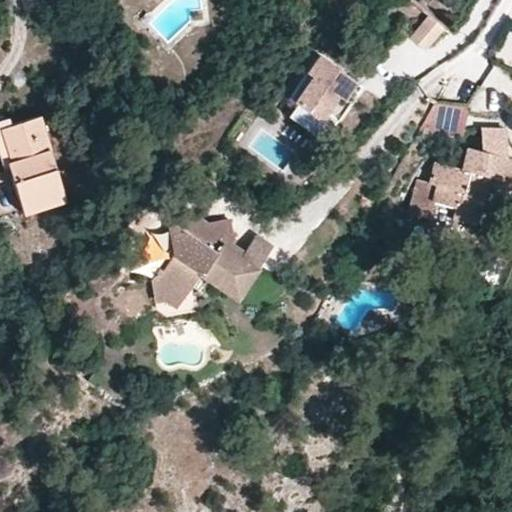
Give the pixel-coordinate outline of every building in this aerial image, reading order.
[(441,28),(428,17),(409,39),(423,50),(441,28)] [(356,82),(318,54),(305,72),(311,77),(293,101),(320,121),(326,113),(338,96),(343,100),(356,82)] [(287,97),(293,101),(311,77),(305,72),(287,97)] [(338,96),(326,113),(336,119),(348,103),(343,100),(338,96)] [(468,107),(435,101),(419,130),(465,135),(468,107)] [(11,163),(6,164),(22,215),(64,202),(38,118),(0,129),(11,163)] [(0,163),(1,166),(6,164),(11,163),(0,129),(0,163)] [(430,202),(453,209),(456,203),(478,210),(487,178),(506,183),(511,161),(511,160),(466,150),(459,170),(435,163),(428,184),(417,181),(408,214),(425,218),(430,202)] [(456,203),(453,209),(449,221),(473,227),(478,210),(456,203)] [(225,249),(228,244),(230,242),(224,221),(205,224),(181,208),(167,228),(175,236),(168,246),(170,255),(159,270),(157,269),(147,282),(150,292),(162,302),(175,298),(183,290),(181,278),(197,275),(233,301),(254,270),(237,258),(225,249)] [(240,254),(237,258),(254,270),(270,247),(253,235),(240,254)] [(240,254),(228,244),(225,249),(237,258),(240,254)]
